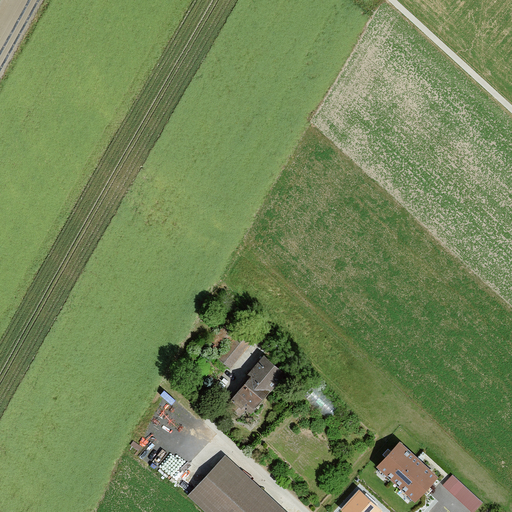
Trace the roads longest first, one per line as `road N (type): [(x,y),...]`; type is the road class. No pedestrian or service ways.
road 1 (track): [(391,0),(511,109)]
road 2 (residential): [(305,511),(209,420)]
